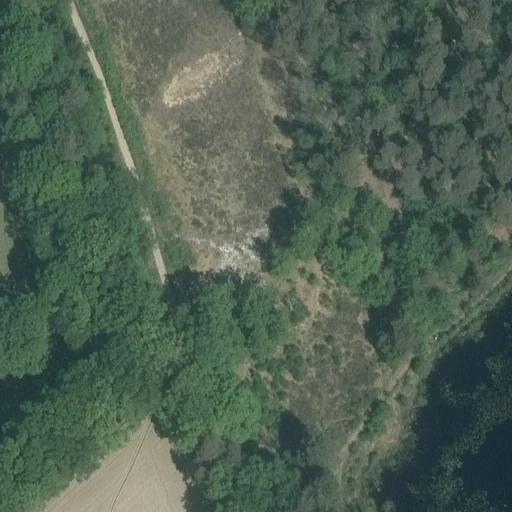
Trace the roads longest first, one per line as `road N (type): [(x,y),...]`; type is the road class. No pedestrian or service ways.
road 1 (track): [(187,345),(66,0)]
road 2 (track): [(22,511),(187,345)]
road 3 (track): [(228,461),(187,345)]
